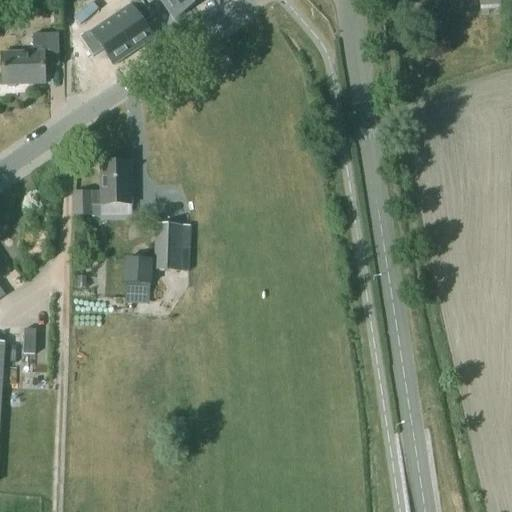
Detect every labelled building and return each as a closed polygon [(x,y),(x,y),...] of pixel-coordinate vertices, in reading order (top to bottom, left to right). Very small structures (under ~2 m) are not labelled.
[(77,0),(79,8),(91,0),(77,0)] [(136,0),(129,5),(130,7),(111,20),(133,53),(153,40),(143,25),(153,18),(140,0),(136,0)] [(146,0),(148,3),(153,0),(160,0),(173,19),(193,6),(189,0),(146,0)] [(31,4),(19,5),(19,19),(31,18),(31,4)] [(436,31),(436,17),(424,17),(424,31),(436,31)] [(80,38),(93,58),(103,51),(113,67),(133,53),(111,20),(91,33),(90,31),(80,38)] [(58,35),(32,36),(33,54),(1,55),(2,86),(5,85),(7,88),(10,88),(14,88),(16,85),(44,84),(44,63),(59,63),(58,35)] [(91,193),(73,193),(74,216),(92,216),(91,206),(131,206),(130,163),(100,164),(101,192),(91,193)] [(158,272),(179,272),(180,226),(156,226),(155,269),(155,272),(158,272)] [(155,272),(155,269),(151,269),(152,260),(106,258),(104,298),(125,299),(124,305),(148,306),(150,285),(157,286),(158,272),(155,272)]
